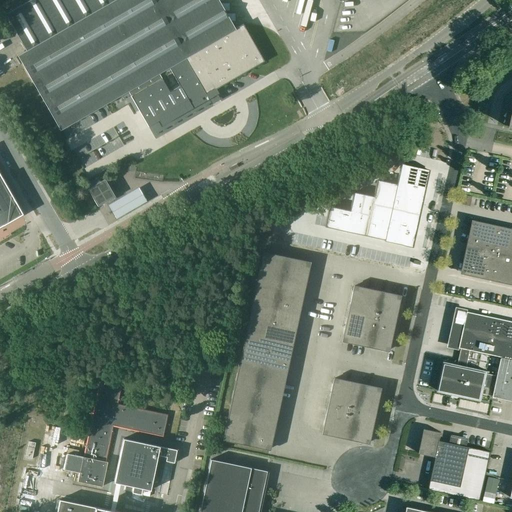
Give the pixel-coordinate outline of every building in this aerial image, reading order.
[(32,0),(7,15),(23,43),(28,51),(23,54),(19,56),(24,65),(61,129),(71,124),(169,67),(190,104),(206,95),(206,93),(214,88),(214,90),(220,86),(263,62),(242,25),(234,30),(216,0),(32,0)] [(329,207),(325,227),(384,240),(414,246),(430,171),(401,165),(396,185),(377,180),(373,197),(354,193),(350,211),(329,207)] [(0,225),(2,224),(20,214),(0,178),(0,225)] [(105,179),(88,189),(98,206),(115,196),(105,179)] [(138,188),(107,205),(109,208),(115,219),(146,202),(143,196),(138,188)] [(506,256),(511,230),(511,229),(473,220),(467,247),(487,251),(506,256)] [(481,278),(482,277),(487,251),(467,247),(461,274),(481,278)] [(506,256),(487,251),(482,277),(481,278),(500,282),(506,256)] [(263,252),(257,280),(304,290),(310,262),(263,252)] [(511,256),(506,256),(500,282),(511,284),(511,256)] [(257,280),(251,307),(299,317),(304,290),(257,280)] [(353,285),(347,314),(395,324),(401,295),(353,285)] [(251,307),(245,333),(293,343),(299,317),(251,307)] [(456,307),(447,348),(459,350),(459,348),(463,349),(459,365),(444,362),(438,391),(481,401),(482,394),(493,396),(493,397),(511,401),(511,321),(467,312),(468,310),(456,307)] [(395,324),(347,314),(341,342),(389,352),(395,324)] [(245,333),(240,359),(287,370),(293,343),(245,333)] [(240,359),(234,386),(282,396),(287,370),(240,359)] [(67,454),(64,469),(79,473),(78,482),(102,487),(104,478),(106,470),(107,462),(105,462),(112,429),(112,425),(124,428),(163,436),(167,415),(117,405),(121,382),(101,378),(96,401),(96,402),(83,399),(80,411),(93,414),(92,420),(89,434),(84,457),(83,457),(67,454)] [(333,378),(327,406),(375,416),(381,388),(333,378)] [(234,386),(228,412),(276,422),(282,396),(234,386)] [(375,416),(327,406),(321,434),(369,444),(375,416)] [(276,422),(228,412),(222,440),(270,451),(276,422)] [(421,445),(419,454),(436,457),(431,481),(429,489),(480,500),(490,452),(469,447),(439,441),(441,433),(436,432),(424,429),(421,445)] [(114,483),(133,487),(143,489),(150,490),(157,455),(166,457),(165,461),(174,463),(177,450),(123,439),(114,483)] [(29,442),(25,458),(32,459),(35,443),(29,442)] [(210,460),(199,511),(240,511),(241,510),(248,511),(258,511),(267,471),(210,460)] [(118,511),(59,500),(56,511),(118,511)]
